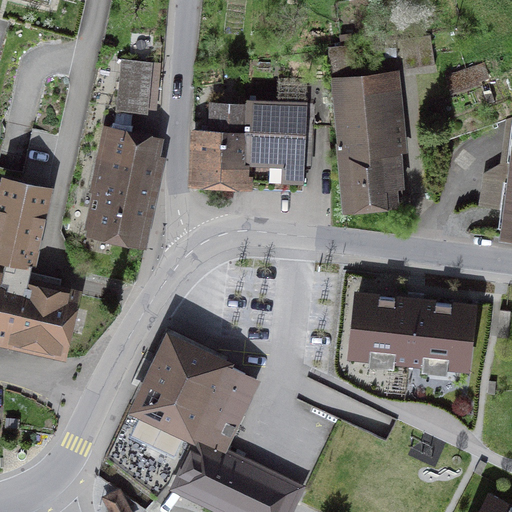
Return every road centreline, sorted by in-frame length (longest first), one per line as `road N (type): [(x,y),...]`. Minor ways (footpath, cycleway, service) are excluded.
road 1 (unclassified): [(511,262),(253,232),(195,244)]
road 2 (residential): [(195,244),(178,201),(188,0)]
road 3 (unclassified): [(195,244),(144,304),(102,393)]
road 4 (unclassified): [(102,393),(76,446),(32,492)]
